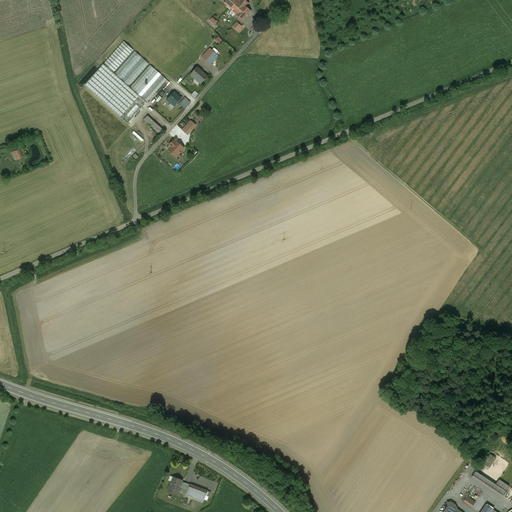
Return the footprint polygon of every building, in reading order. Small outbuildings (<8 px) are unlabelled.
[(238,0),(227,0),(224,3),(215,12),(211,16),(219,23),(231,10),(239,1),(238,0)] [(244,0),(241,0),(240,1),(239,1),(231,10),(243,20),(251,11),(245,7),(248,4),(244,0)] [(231,26),(239,33),(244,28),(236,21),(231,26)] [(167,80),(123,41),(103,64),(146,103),(167,80)] [(218,56),(209,48),(202,57),(210,64),(218,56)] [(146,103),(103,64),(84,85),(127,124),(146,103)] [(197,67),(190,75),(200,84),(208,77),(197,67)] [(181,99),(174,93),(167,100),(174,107),(181,99)] [(185,97),(178,105),(180,107),(188,100),(185,97)] [(147,115),(143,119),(158,134),(163,129),(158,124),(156,125),(147,115)] [(191,121),(182,130),(188,135),(197,126),(191,121)] [(133,131),(131,133),(141,142),(143,140),(133,131)] [(176,142),(174,140),(169,145),(174,149),(171,152),(176,157),(184,148),(176,141),(176,142)] [(19,149),(11,153),(13,157),(15,156),(17,160),(23,156),(19,149)] [(490,455),(484,464),(489,467),(491,464),(490,463),(494,457),(490,455)] [(495,484),(476,471),(472,476),(502,496),(509,486),(499,480),(495,484)] [(182,480),(174,477),(172,482),(171,482),(167,491),(177,495),(180,487),(182,481),(182,480)] [(190,485),(182,481),(180,487),(188,490),(190,485)] [(208,491),(190,484),(190,485),(188,490),(185,496),(203,503),(206,496),(208,491)] [(476,502),(463,493),(459,498),(472,507),(476,502)] [(451,502),(443,511),(462,511),(458,509),(456,505),(451,502)]
